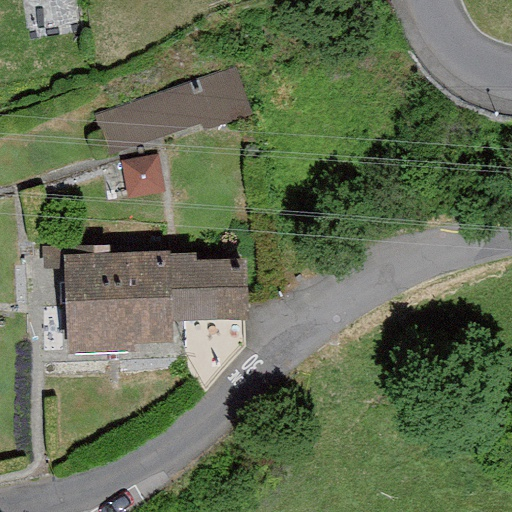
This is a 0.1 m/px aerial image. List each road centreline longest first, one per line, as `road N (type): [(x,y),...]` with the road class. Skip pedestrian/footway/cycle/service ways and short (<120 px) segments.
road 1 (residential): [(0,510),(68,495),(195,434),(343,292),(511,234)]
road 2 (residential): [(511,81),(455,51),(428,0)]
